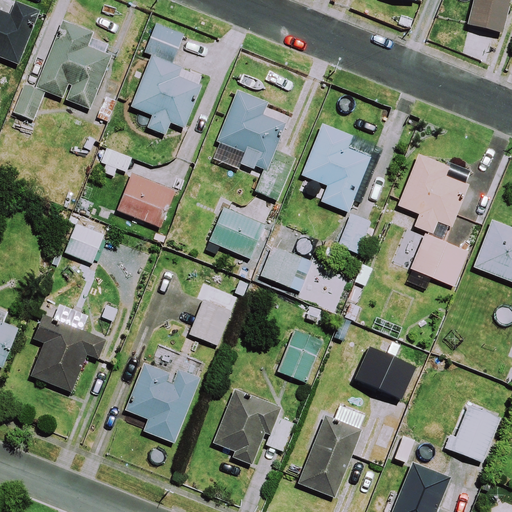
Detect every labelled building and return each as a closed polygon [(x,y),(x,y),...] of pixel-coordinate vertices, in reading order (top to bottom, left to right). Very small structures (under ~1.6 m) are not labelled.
[(511,0),(473,0),(466,27),(498,36),(507,6),(510,7),(511,0)] [(9,18),(0,14),(0,59),(17,67),(38,14),(15,4),(9,18)] [(91,36),(64,25),(38,91),(87,111),(107,60),(85,51),(91,36)] [(170,67),(176,52),(148,41),(143,55),(149,57),(129,110),(151,118),(146,130),(164,137),(168,124),(181,129),(200,79),(170,67)] [(42,95),(24,87),(12,115),(31,122),(42,95)] [(267,106),(235,94),(216,144),(244,155),(240,165),(264,175),(283,126),(262,118),(267,106)] [(352,140),(321,128),(301,177),(327,188),(321,204),(348,215),(369,161),(347,152),(352,140)] [(105,149),(98,165),(105,167),(102,174),(114,179),(116,172),(125,176),(132,160),(105,149)] [(413,229),(433,237),(438,224),(450,229),(466,187),(470,178),(418,157),(398,208),(418,216),(413,229)] [(178,196),(131,176),(116,212),(163,232),(178,196)] [(268,228),(222,210),(208,244),(254,262),(268,228)] [(369,223),(350,215),(340,242),(359,249),(369,223)] [(511,232),(491,224),(473,269),(511,284),(511,232)] [(76,225),(63,253),(92,266),(105,237),(76,225)] [(467,254),(424,237),(410,272),(453,289),(467,254)] [(312,265),(274,250),(263,279),(300,294),(312,265)] [(234,307),(206,295),(189,336),(217,348),(234,307)] [(104,343),(41,318),(32,341),(44,345),(30,379),(69,394),(84,356),(97,361),(104,343)] [(16,332),(0,325),(0,369),(1,370),(16,332)] [(322,345),(294,333),(277,373),(305,385),(322,345)] [(416,369),(395,361),(400,348),(385,343),(380,355),(386,357),(374,387),(404,399),(416,369)] [(198,383),(144,363),(126,413),(147,421),(143,434),(175,446),(198,383)] [(251,468),(264,437),(269,438),(265,447),(282,454),(294,426),(277,418),(280,411),(276,410),(235,392),(212,445),(233,454),(231,459),(251,468)] [(484,405),(471,400),(456,439),(448,436),(443,450),(482,465),(499,421),(480,414),(484,405)] [(328,401),(323,413),(346,423),(351,411),(328,401)] [(359,431),(323,417),(297,486),(333,500),(359,431)] [(436,511),(449,480),(411,465),(391,511),(436,511)]
